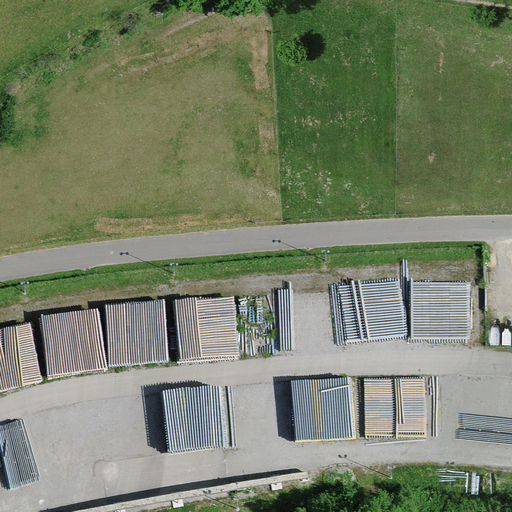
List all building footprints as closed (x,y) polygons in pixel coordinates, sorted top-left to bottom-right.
[(470,277),(412,278),(413,339),(471,338),(470,277)] [(334,280),(336,341),(394,339),(392,278),(334,280)] [(236,297),(176,298),(177,359),(238,358),(236,297)] [(102,310),(41,315),(46,374),(170,364),(165,301),(102,306),(102,310)] [(0,328),(0,390),(44,380),(30,322),(0,328)] [(425,375),(366,376),(367,436),(426,435),(425,375)] [(291,381),(293,441),(354,439),(351,379),(291,381)] [(230,446),(221,385),(161,393),(170,455),(230,446)]
